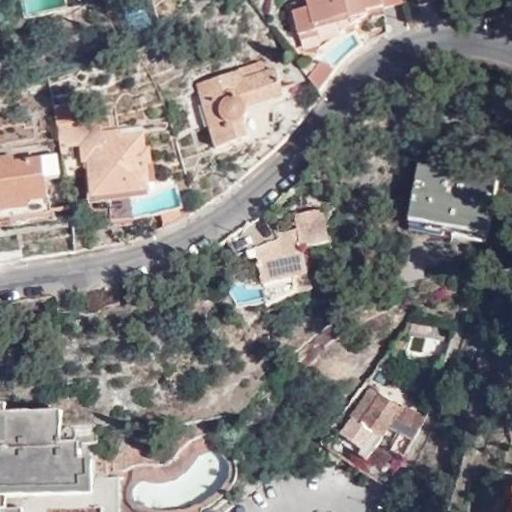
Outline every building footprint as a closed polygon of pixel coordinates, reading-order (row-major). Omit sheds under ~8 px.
[(294,9),(298,29),(295,30),(297,40),(300,39),(304,45),(310,49),(319,48),(325,45),(356,17),(355,13),(385,6),(384,3),(400,0),(306,0),(308,6),(294,9)] [(217,148),(248,139),(271,132),(262,102),(283,96),(275,69),(266,72),(263,60),(240,67),(240,69),(199,82),(217,148)] [(62,122),(64,145),(85,143),(87,160),(94,159),(98,195),(153,188),(146,134),(124,137),(123,128),(106,130),(105,117),(62,122)] [(62,161),(11,164),(12,160),(0,160),(0,216),(9,215),(9,212),(52,208),(50,182),(63,181),(62,161)] [(487,241),(498,177),(419,163),(409,227),(444,233),(442,241),(453,242),(454,235),(487,241)] [(218,164),(203,173),(205,182),(213,198),(230,187),(218,164)] [(165,220),(186,212),(178,183),(159,191),(165,220)] [(256,249),(268,307),(312,288),(303,247),(329,242),(321,209),(294,215),(295,219),(297,224),(276,229),(281,240),(262,247),(256,249)] [(252,222),(262,247),(281,240),(276,229),(276,228),(274,224),(268,210),(252,222)] [(276,228),(276,229),(297,224),(295,219),(274,224),(276,228)] [(0,262),(21,259),(18,233),(0,235),(0,262)] [(393,449),(405,456),(424,416),(396,399),(395,401),(373,386),(342,431),(366,447),(361,453),(367,457),(395,418),(401,422),(395,432),(400,434),(393,449)] [(0,511),(119,511),(119,480),(95,480),(95,459),(87,458),(87,455),(81,455),(81,441),(97,441),(97,420),(62,421),(61,409),(7,410),(6,401),(0,401),(0,511)]
